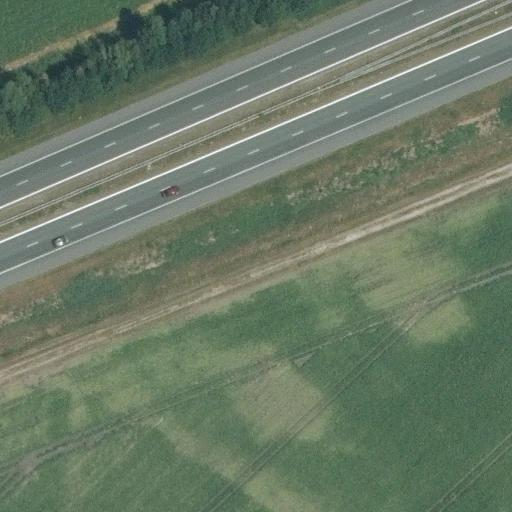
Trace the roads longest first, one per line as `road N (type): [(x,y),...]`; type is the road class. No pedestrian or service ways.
road 1 (motorway): [(0,257),(511,42)]
road 2 (track): [(511,179),(0,384)]
road 3 (motorway): [(451,0),(0,193)]
